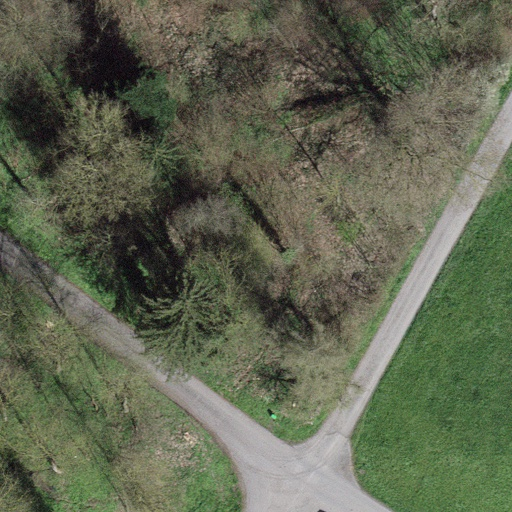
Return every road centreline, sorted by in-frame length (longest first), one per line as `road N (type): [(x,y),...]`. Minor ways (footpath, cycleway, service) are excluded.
road 1 (track): [(511,122),(311,480)]
road 2 (track): [(311,480),(0,252)]
